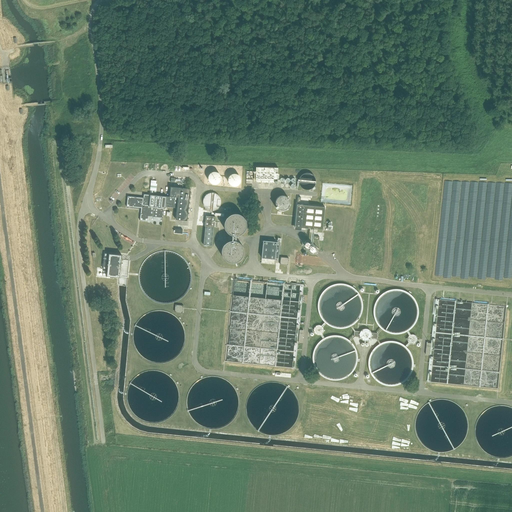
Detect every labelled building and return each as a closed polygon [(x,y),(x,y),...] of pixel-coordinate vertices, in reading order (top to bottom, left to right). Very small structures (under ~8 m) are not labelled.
[(278,168),(256,167),(255,182),(277,183),(278,168)] [(217,172),(215,172),(213,172),(211,173),(209,174),(208,176),(208,178),(209,180),(210,182),(211,183),(213,184),(215,184),(218,183),(219,182),(220,180),(220,178),(220,176),(219,174),(217,172)] [(298,181),(299,184),(300,186),(302,188),(304,189),(307,189),(309,189),(312,188),(313,186),(315,183),(315,181),(315,178),(313,176),(311,174),(309,173),(306,172),(304,173),(301,174),(300,176),(298,178),(298,181)] [(237,174),(235,174),(233,174),(231,175),(229,176),(228,178),(228,180),(228,182),(230,184),(231,185),(233,186),(235,186),(237,185),(239,184),(240,182),(240,180),(240,178),(239,176),(237,174)] [(169,197),(166,197),(150,195),(144,194),(143,198),(127,196),(126,207),(141,208),(140,221),(147,221),(148,217),(163,218),(164,208),(165,208),(165,207),(177,208),(176,220),(187,221),(188,221),(188,219),(187,219),(187,215),(189,216),(189,214),(188,214),(188,210),(189,210),(190,208),(188,208),(189,205),(190,205),(190,203),(189,203),(189,200),(190,200),(191,198),(189,198),(190,195),(191,195),(191,193),(190,193),(190,189),(170,187),(169,197)] [(217,194),(214,193),(211,193),(209,193),(206,195),(204,197),(203,199),(203,202),(203,205),(204,207),(206,209),(208,211),(211,211),(214,211),(216,210),(219,208),(220,206),(221,203),(221,201),(220,198),(219,196),(217,194)] [(275,203),(276,205),(277,207),(278,209),(280,210),(283,210),(285,210),(287,209),(289,207),(290,205),(290,203),(290,200),(288,198),(287,197),(285,196),(282,195),(280,196),(278,197),(276,199),(275,201),(275,203)] [(297,204),(294,230),(301,230),(301,228),(322,230),(325,207),(297,204)] [(237,241),(237,236),(240,235),(243,233),(245,230),(246,227),(246,224),(246,221),(244,218),(242,216),(240,214),(237,214),(234,214),(231,214),(228,216),(226,218),(225,221),(224,224),(224,227),(225,230),(227,232),(229,234),(228,241),(226,242),(224,244),(222,247),(221,250),(221,253),(222,255),(223,258),(225,260),(228,262),(231,263),(234,263),(236,262),(239,260),(241,258),(243,256),(243,253),(243,250),(243,247),(241,245),(239,243),(237,241)] [(214,227),(215,217),(206,216),(204,226),(205,226),(203,245),(212,246),(214,227)] [(280,242),(263,241),(261,263),(275,265),(275,260),(278,260),(280,242)] [(119,277),(121,255),(104,253),(103,269),(107,269),(106,276),(110,277),(110,278),(113,278),(113,277),(119,277)] [(363,308),(363,304),(362,300),(360,296),(358,292),(355,289),(351,287),(347,285),(343,284),(338,284),(334,284),(330,286),(326,288),(323,291),(321,295),(319,299),(318,303),(318,307),(318,311),(320,315),(322,319),(324,322),(328,325),(331,327),(335,328),(340,329),(344,328),(348,327),(352,325),(355,323),(358,320),(360,316),(362,312),(363,308)] [(373,315),(374,319),(376,323),(379,327),(382,330),(386,332),(390,334),(394,334),(399,334),(403,333),(407,331),(410,329),(413,326),(416,322),(417,318),(418,314),(418,309),(417,305),(416,301),(413,298),(410,294),(407,292),(403,290),(399,289),(395,289),(391,290),(387,291),(383,293),(380,296),(377,299),(375,303),(374,307),(373,311),(373,315)] [(323,327),(321,326),(319,325),(317,325),(316,326),(314,327),(314,329),(314,331),(314,333),(316,334),(318,335),(320,335),(321,334),(323,333),(323,331),(323,329),(323,327)] [(362,330),(360,331),(354,331),(353,336),(360,337),(361,339),(363,340),(365,341),(367,341),(369,340),(370,338),(377,339),(377,333),(371,332),(370,331),(368,329),(366,329),(364,329),(362,330)] [(408,337),(407,339),(407,341),(408,343),(410,344),(412,344),(414,344),(415,343),(416,342),(417,340),(417,338),(416,336),(414,335),(412,334),(410,335),(409,336),(408,337)] [(321,340),(318,343),(315,346),(314,350),(313,354),(312,358),(313,363),(314,367),(316,370),(319,373),(322,376),(325,378),(329,380),(333,381),(337,381),(341,380),(345,378),(349,376),(352,373),(354,370),(356,366),(357,362),(358,358),(357,354),(356,350),(354,346),(352,342),(348,340),(345,337),(341,336),(337,335),(332,335),(328,336),(324,338),(321,340)] [(374,348),(372,351),(370,355),(368,359),(368,363),(368,367),(369,372),(371,375),(374,379),(377,382),(381,384),(385,385),(389,386),(393,386),(397,385),(401,384),(405,381),(408,378),(410,375),(412,371),(413,366),(413,362),(412,358),(411,354),(409,350),(406,347),(402,344),(398,342),(394,341),(390,341),(385,341),(381,343),(377,345),(374,348)] [(241,491),(241,492),(241,493),(241,494),(241,495),(241,496),(242,496),(242,497),(242,498),(243,498),(243,499),(244,500),(244,501),(245,501),(246,501),(246,502),(247,502),(247,503),(248,503),(249,503),(250,504),(251,504),(252,504),(253,504),(254,504),(255,504),(256,504),(256,503),(257,503),(258,503),(259,502),(260,502),(260,501),(261,501),(261,500),(262,500),(262,499),(263,499),(263,498),(263,497),(264,497),(264,496),(264,495),(265,494),(265,493),(265,492),(265,491),(265,490),(265,489),(264,489),(264,488),(264,487),(263,486),(263,485),(262,485),(262,484),(261,483),(260,482),(259,481),(258,481),(257,480),(256,480),(255,480),(254,480),(253,480),(252,480),(251,480),(250,480),(249,480),(248,480),(248,481),(247,481),(246,482),(245,482),(245,483),(244,483),(244,484),(243,484),(243,485),(242,486),(242,487),(242,488),(241,488),(241,489),(241,490),(241,491)]
